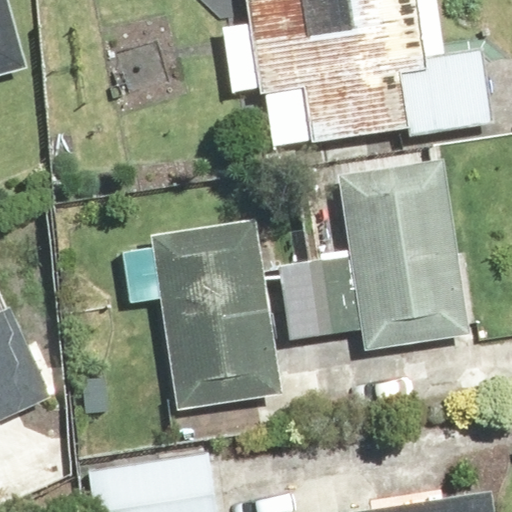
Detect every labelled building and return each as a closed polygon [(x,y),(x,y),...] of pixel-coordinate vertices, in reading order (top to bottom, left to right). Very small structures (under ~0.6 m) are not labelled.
[(0,0),(0,78),(38,67),(17,0),(0,0)] [(255,0),(260,25),(227,30),(239,103),(272,97),(281,151),(413,130),(415,141),(503,127),(490,46),(458,51),(450,0),(255,0)] [(346,177),(357,255),(285,265),(296,344),(368,334),(371,349),(476,334),(451,162),(346,177)] [(289,393),(265,225),(128,245),(137,308),(166,304),(181,409),(289,393)] [(0,419),(61,393),(18,294),(0,301),(0,419)] [(509,511),(506,494),(377,511),(225,511),(217,452),(93,469),(99,511),(509,511)]
